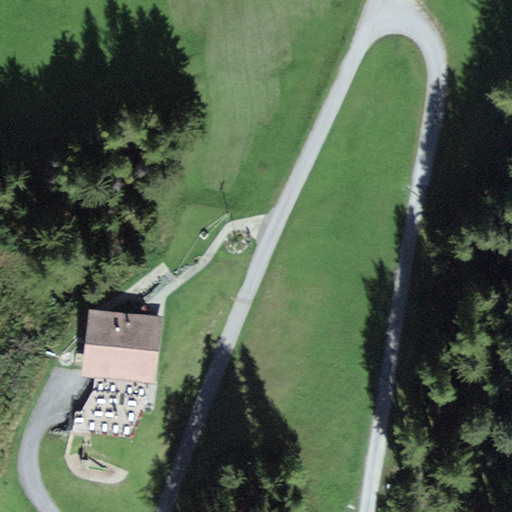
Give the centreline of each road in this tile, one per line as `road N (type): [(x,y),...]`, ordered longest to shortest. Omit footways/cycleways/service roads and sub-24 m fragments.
road 1 (unclassified): [(378,4),(256,253),(160,511)]
road 2 (track): [(366,511),(436,75),(419,25),(379,0)]
